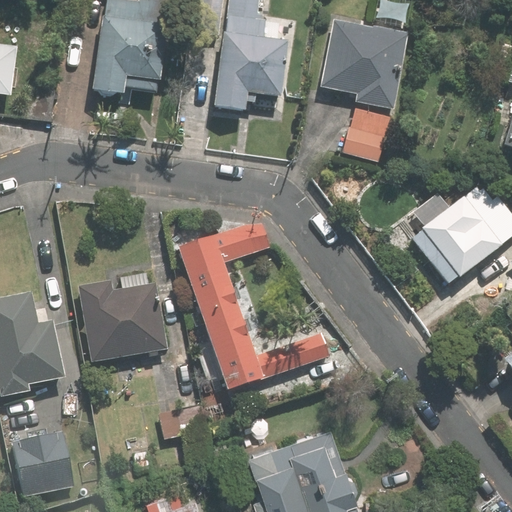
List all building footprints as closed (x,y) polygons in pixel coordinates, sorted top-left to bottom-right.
[(103,15),(93,90),(125,95),(126,89),(158,94),(168,25),(165,25),(168,0),(138,0),(139,1),(130,0),(108,0),(106,15),(103,15)] [(224,35),(228,0),(199,0),(196,32),(224,35)] [(228,0),(224,35),(215,108),(247,112),(249,93),(281,97),(289,41),(263,37),(265,18),(257,17),(259,0),(228,0)] [(409,0),(381,0),(376,19),(412,30),(420,3),(409,0)] [(354,105),(393,112),(407,36),(331,22),(319,91),(356,97),(354,105)] [(0,94),(13,96),(19,48),(0,45),(0,94)] [(339,156),(375,166),(388,122),(355,112),(350,131),(347,131),(339,156)] [(511,125),(503,153),(511,156),(511,125)] [(457,278),(458,280),(499,250),(497,247),(510,237),(483,200),(478,203),(474,197),(464,205),(462,202),(446,214),(422,231),(420,233),(422,235),(411,244),(446,287),(457,278)] [(422,231),(446,214),(435,199),(411,217),(422,231)] [(179,248),(229,391),(329,356),(322,334),(258,357),(224,262),(270,246),(262,223),(246,224),(179,248)] [(122,289),(148,284),(146,273),(120,277),(122,289)] [(148,284),(122,289),(114,290),(112,279),(79,285),(92,364),(167,351),(155,283),(148,284)] [(0,297),(0,394),(1,397),(32,391),(31,384),(65,376),(53,318),(38,322),(31,291),(0,297)] [(511,355),(494,369),(511,393),(511,355)] [(185,450),(207,445),(200,405),(159,412),(165,439),(182,435),(185,450)] [(345,467),(331,427),(253,454),(259,473),(271,511),(358,511),(355,502),(358,502),(346,467),(345,467)] [(13,443),(24,498),(76,487),(64,432),(13,443)] [(133,454),(136,471),(149,468),(146,452),(133,454)] [(201,511),(197,499),(157,511),(201,511)]
